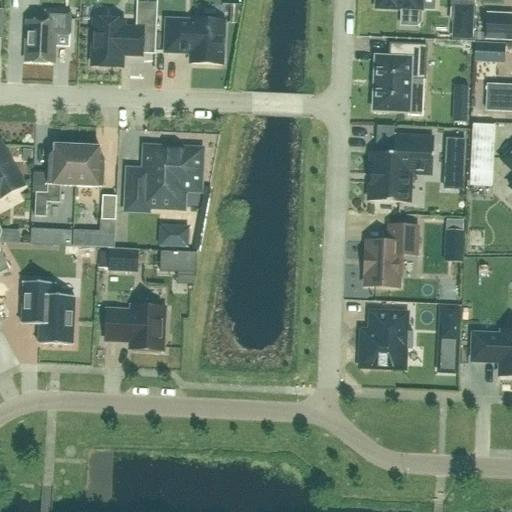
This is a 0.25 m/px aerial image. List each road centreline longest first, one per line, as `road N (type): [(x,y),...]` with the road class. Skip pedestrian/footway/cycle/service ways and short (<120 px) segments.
road 1 (residential): [(0,95),(341,108)]
road 2 (unclassified): [(323,415),(52,403),(0,417)]
road 3 (residential): [(341,108),(323,415)]
road 4 (unclassified): [(511,469),(374,457),(323,415)]
